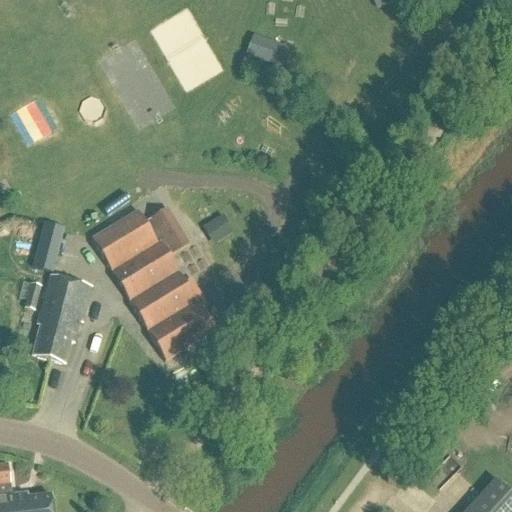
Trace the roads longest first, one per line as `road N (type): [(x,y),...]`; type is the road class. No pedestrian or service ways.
road 1 (track): [(511,40),(401,168),(144,511)]
road 2 (tertiary): [(165,511),(78,455),(0,430)]
